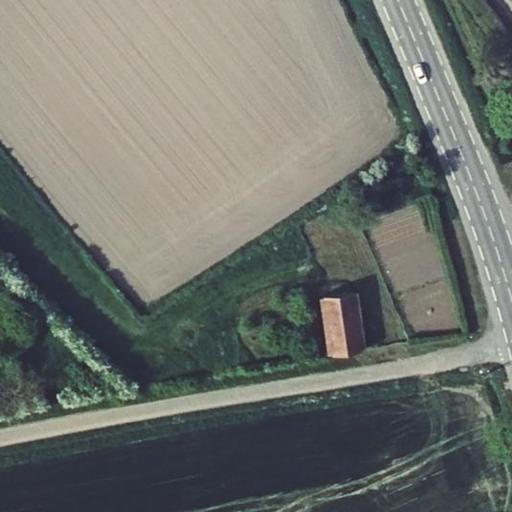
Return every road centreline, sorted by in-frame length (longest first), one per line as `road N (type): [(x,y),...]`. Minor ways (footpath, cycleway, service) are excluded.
road 1 (track): [(511,346),(0,440)]
road 2 (primary): [(399,0),(511,297)]
